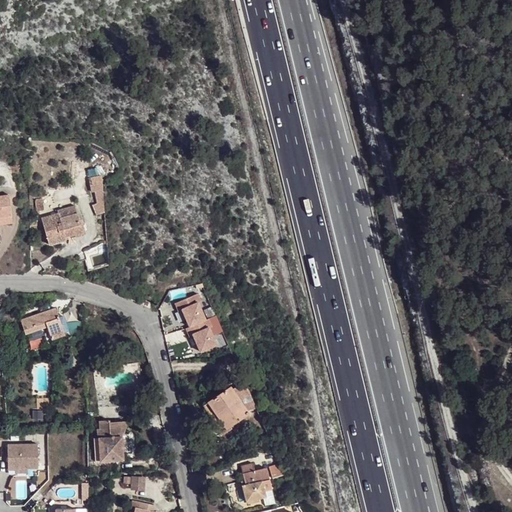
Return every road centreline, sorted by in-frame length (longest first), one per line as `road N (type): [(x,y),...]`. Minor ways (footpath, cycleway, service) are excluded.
road 1 (track): [(477,511),(341,0)]
road 2 (motorway): [(415,511),(292,0)]
road 3 (motorway): [(257,0),(379,511)]
road 4 (track): [(339,511),(220,0)]
road 5 (residential): [(193,511),(146,327),(109,297),(0,283)]
road 6 (track): [(511,271),(464,288),(448,306),(476,338),(477,418),(486,449),(511,477)]
